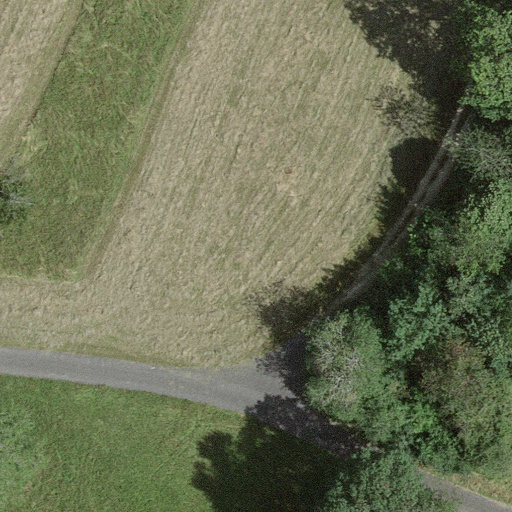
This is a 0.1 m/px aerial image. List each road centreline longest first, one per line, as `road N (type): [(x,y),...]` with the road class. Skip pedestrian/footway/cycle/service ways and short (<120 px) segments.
road 1 (track): [(508,511),(460,499),(243,394),(0,355)]
road 2 (track): [(501,0),(458,124),(394,236),(294,354),(243,394)]
